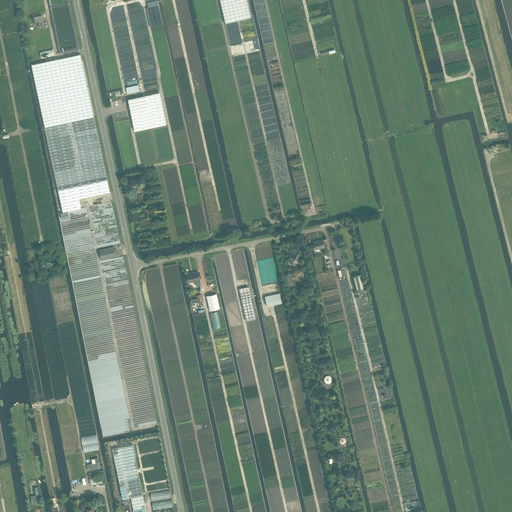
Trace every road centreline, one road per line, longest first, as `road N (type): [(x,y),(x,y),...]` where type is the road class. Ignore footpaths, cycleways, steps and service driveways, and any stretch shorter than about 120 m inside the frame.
road 1 (track): [(403,511),(337,225),(325,228)]
road 2 (track): [(391,511),(325,228)]
road 3 (unclassified): [(132,267),(75,0)]
road 4 (track): [(211,511),(159,261)]
road 5 (unclassified): [(181,511),(132,267)]
road 6 (track): [(352,511),(299,285)]
road 7 (unclassified): [(132,267),(325,228)]
